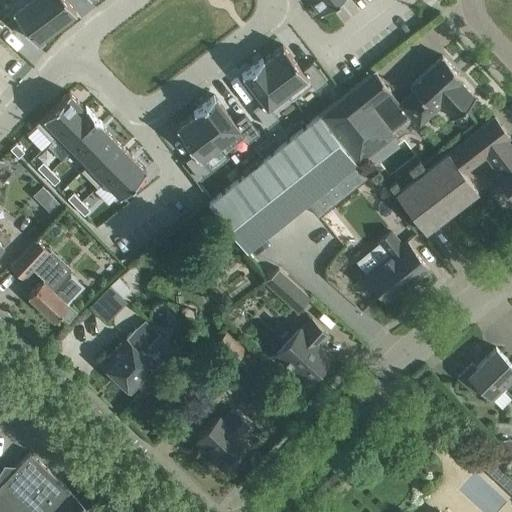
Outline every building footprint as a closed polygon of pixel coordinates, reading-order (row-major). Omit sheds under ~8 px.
[(36,0),(23,0),(12,9),(36,41),(41,37),(43,39),(54,31),(52,29),(56,26),(36,0)] [(36,0),(56,26),(76,10),(67,0),(36,0)] [(309,0),(320,14),(338,0),(309,0)] [(263,58),(262,58),(287,90),(305,76),(315,88),(326,80),(312,61),(302,68),(282,43),(263,58)] [(414,89),(400,102),(399,103),(419,126),(441,106),(452,118),(475,96),(459,80),(463,77),(442,54),(410,84),(414,89)] [(262,56),(241,72),(262,99),(252,106),(267,126),(278,117),(268,104),(287,90),(262,58),(263,58),(262,56)] [(375,68),(318,113),(358,161),(394,132),(372,105),(392,90),(375,68)] [(68,90),(42,116),(58,132),(84,106),(68,90)] [(214,93),(193,109),(194,111),(195,111),(220,142),(238,128),(248,140),(259,132),(244,113),(235,120),(214,93)] [(84,106),(58,132),(73,147),(100,121),(101,120),(86,104),(84,106)] [(194,111),(175,126),(195,151),(185,158),(200,178),(211,169),(201,156),(220,142),(195,111),(194,111)] [(318,113),(207,202),(246,250),(307,201),(357,161),(358,161),(318,113)] [(510,135),(494,116),(396,191),(425,229),(477,189),(463,171),(485,154),(498,171),(495,173),(511,195),(511,145),(506,138),(510,135)] [(100,121),(73,147),(88,163),(115,137),(100,121)] [(115,137),(88,163),(103,178),(130,152),(115,137)] [(267,151),(274,146),(269,139),(262,145),(267,151)] [(15,142),(9,148),(18,156),(24,151),(15,142)] [(130,152),(103,178),(119,194),(146,168),(130,152)] [(43,160),(37,166),(45,175),(51,169),(43,160)] [(357,162),(307,201),(318,215),(368,175),(357,161),(357,162)] [(51,169),(45,175),(54,183),(60,177),(51,169)] [(73,191),(67,197),(76,205),(81,200),(73,191)] [(54,197),(45,206),(52,213),(61,204),(54,197)] [(81,200),(76,205),(84,214),(90,208),(81,200)] [(390,230),(378,240),(390,253),(365,273),(385,297),(400,284),(403,288),(429,268),(406,240),(401,243),(390,230)] [(38,240),(12,268),(26,281),(35,271),(43,277),(27,294),(53,318),(66,305),(84,284),(70,272),(66,276),(44,256),(49,251),(38,240)] [(296,310),(309,295),(280,268),(265,282),(296,310)] [(105,320),(123,303),(119,298),(129,288),(117,275),(88,302),(105,320)] [(227,314),(227,317),(228,319),(231,321),(234,321),(237,320),(241,315),(242,313),(242,310),(241,307),(238,306),(235,306),(232,307),(230,309),(228,311),(227,314)] [(328,333),(310,317),(301,327),(299,325),(274,353),(293,371),(296,368),(308,379),(330,354),(319,343),(328,333)] [(100,362),(130,390),(164,353),(134,327),(126,336),(125,336),(100,362)] [(245,347),(225,329),(214,341),(234,359),(245,347)] [(472,361),(457,375),(472,390),(479,384),(491,396),(504,383),(511,391),(511,362),(495,346),(476,365),(472,361)] [(262,358),(244,375),(258,389),(276,372),(262,358)] [(232,408),(221,419),(219,417),(197,439),(225,466),(247,443),(239,436),(250,424),(232,408)] [(511,451),(511,440),(510,438),(495,438),(511,453),(511,451)] [(0,511),(88,511),(91,509),(29,451),(0,482),(0,511)]
